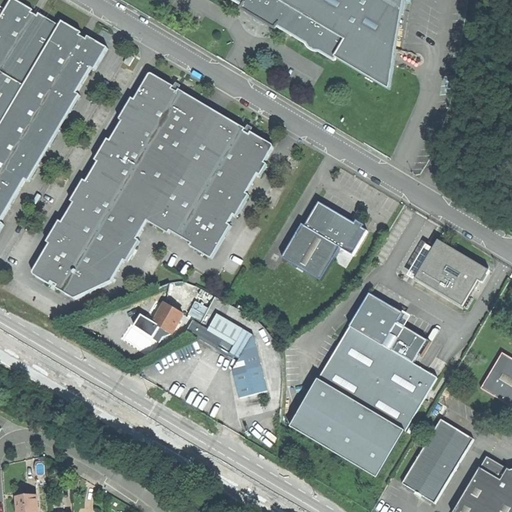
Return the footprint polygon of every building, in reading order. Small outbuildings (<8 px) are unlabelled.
[(0,230),(4,225),(0,223),(25,180),(29,183),(39,165),(36,163),(46,146),(49,148),(60,130),(57,128),(67,111),(69,113),(80,95),(77,94),(92,69),(94,71),(108,48),(89,37),(87,40),(80,36),(82,33),(62,21),(59,25),(51,20),(39,13),(37,16),(32,13),(34,10),(16,0),(10,0),(0,18),(0,37),(1,38),(0,38),(0,230)] [(394,0),(243,0),(246,2),(242,10),(245,12),(246,11),(250,13),(250,12),(254,15),(256,18),(265,23),(269,23),(273,25),(272,27),(275,29),(280,22),(292,29),(289,33),(308,44),(309,48),(313,51),(317,50),(334,60),(335,58),(389,90),(396,49),(386,48),(392,13),(394,0)] [(402,15),(404,0),(394,0),(392,13),(402,15)] [(396,49),(402,15),(392,13),(386,48),(396,49)] [(50,244),(33,273),(50,284),(52,281),(59,285),(57,288),(75,299),(113,280),(124,261),(127,262),(140,242),(137,239),(149,222),(212,116),(202,109),(204,105),(192,98),(180,90),(178,94),(173,91),(175,88),(152,74),(135,100),(133,99),(120,120),(123,122),(111,141),(108,140),(95,161),(99,163),(87,181),(85,180),(71,201),(74,203),(62,223),(60,222),(47,242),(50,244)] [(60,130),(69,113),(67,111),(57,128),(60,130)] [(219,120),(212,116),(149,222),(169,234),(171,231),(192,243),(190,246),(212,259),(231,226),(228,224),(233,215),(237,217),(249,195),(247,194),(258,175),(261,177),(267,165),(265,164),(275,147),(251,133),(250,136),(245,133),(246,130),(222,116),(219,120)] [(39,165),(49,148),(46,146),(36,163),(39,165)] [(283,259),(322,282),(341,250),(354,258),(369,233),(363,230),(365,227),(357,223),(354,228),(349,225),(351,223),(336,214),(320,204),(306,228),(303,226),(283,259)] [(481,282),(488,269),(435,240),(431,248),(424,244),(406,276),(462,306),(477,280),(481,282)] [(371,294),(320,380),(407,431),(438,378),(436,377),(415,364),(429,341),(417,334),(406,328),(398,342),(393,351),(385,346),(392,334),(398,324),(400,320),(397,309),(371,294)] [(189,315),(203,321),(209,307),(195,301),(189,315)] [(164,330),(173,335),(184,316),(166,305),(155,324),(164,330)] [(241,399),(269,392),(255,338),(219,316),(209,331),(195,322),(189,333),(220,352),(222,349),(242,361),(234,372),(241,399)] [(406,328),(398,324),(392,334),(398,342),(406,328)] [(483,388),(511,405),(511,357),(503,353),(483,388)] [(379,478),(407,431),(320,380),(292,427),(379,478)] [(435,502),(438,504),(476,439),(461,431),(443,420),(405,484),(406,485),(417,491),(424,495),(435,502)] [(459,511),(511,511),(511,470),(489,457),(458,511),(459,511)] [(416,493),(417,491),(406,485),(404,487),(416,493)] [(20,511),(40,511),(39,495),(19,497),(20,507),(20,511)] [(434,504),(435,502),(424,495),(423,497),(434,504)]
